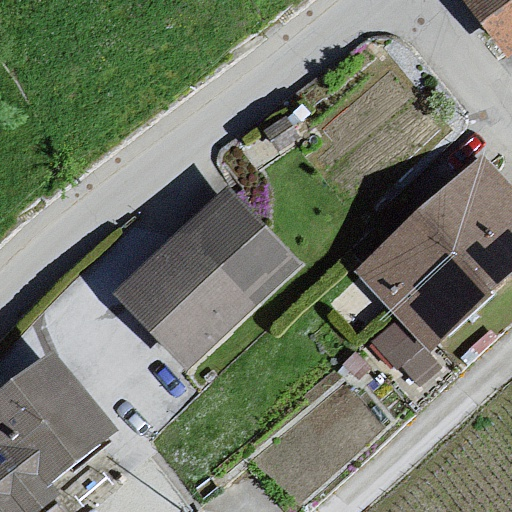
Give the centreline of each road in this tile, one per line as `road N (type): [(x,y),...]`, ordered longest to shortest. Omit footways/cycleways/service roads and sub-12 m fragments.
road 1 (residential): [(141,173),(365,0)]
road 2 (residential): [(335,511),(511,351)]
road 3 (residential): [(141,173),(0,300)]
road 4 (residential): [(408,0),(511,129)]
